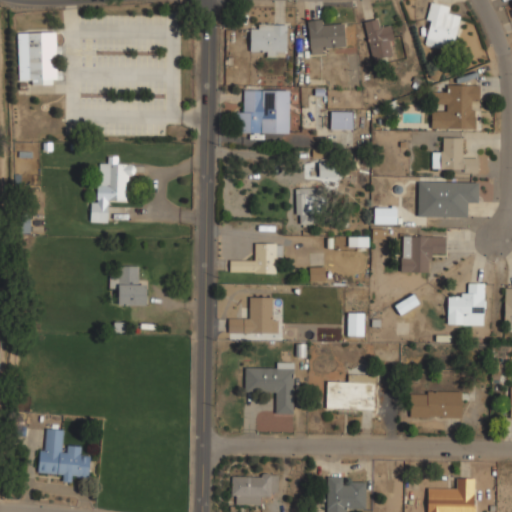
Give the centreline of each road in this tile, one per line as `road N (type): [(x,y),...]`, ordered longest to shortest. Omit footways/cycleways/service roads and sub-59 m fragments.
road 1 (tertiary): [(205,0),(204,511)]
road 2 (residential): [(511,442),(205,439)]
road 3 (residential): [(474,0),(500,53),(505,88),(504,166),(496,231),(487,243)]
